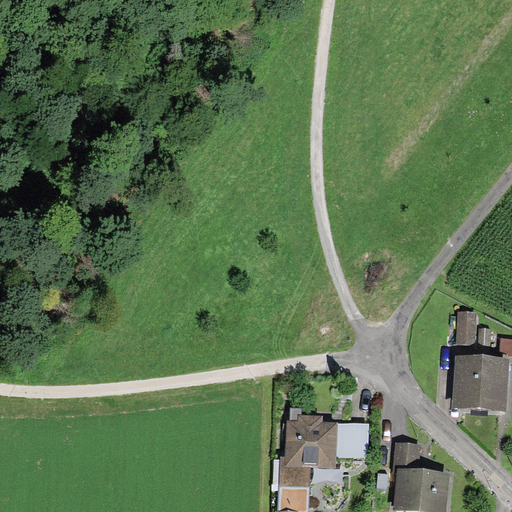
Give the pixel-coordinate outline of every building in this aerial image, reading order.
[(476,315),(459,314),(458,347),(475,348),(476,315)] [(492,333),(480,332),(480,345),(492,346),(492,333)] [(511,341),(503,341),(502,354),(511,354),(511,341)] [(509,363),(457,360),(454,412),(506,415),(509,363)] [(349,422),(293,420),(292,470),(347,472),(349,422)] [(397,473),(421,474),(423,446),(396,444),(394,472),(397,473)] [(421,474),(397,473),(394,511),(452,511),(455,476),(421,474)]
